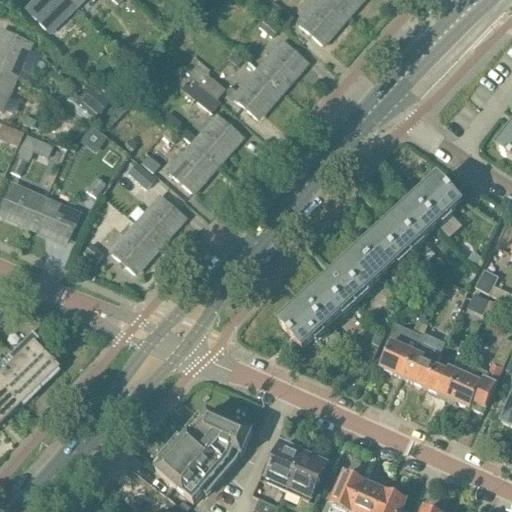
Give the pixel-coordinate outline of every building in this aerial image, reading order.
[(76,11),(64,0),(40,0),(26,14),(49,37),(76,11)] [(64,0),(76,11),(86,0),(64,0)] [(322,49),(347,21),(323,0),(299,28),(322,49)] [(323,0),(347,21),(365,0),(323,0)] [(265,15),(283,32),(293,21),(274,5),(265,15)] [(258,30),(272,41),(280,32),(266,20),(258,30)] [(0,36),(0,74),(15,81),(31,47),(1,34),(0,36)] [(259,75),(281,96),(306,67),(283,47),(259,75)] [(228,62),(237,70),(244,61),(235,53),(228,62)] [(192,65),(185,73),(200,86),(207,78),(192,65)] [(8,98),(15,81),(0,74),(0,114),(0,115),(8,98)] [(99,86),(112,98),(122,86),(109,75),(99,86)] [(281,96),(259,75),(234,103),(258,124),(281,96)] [(222,108),(192,82),(183,92),(213,118),(222,108)] [(76,105),(96,122),(111,104),(91,87),(76,105)] [(103,125),(109,131),(133,106),(127,101),(103,125)] [(162,122),(190,147),(195,140),(180,127),(181,126),(168,115),(162,122)] [(22,128),(32,132),(36,124),(26,119),(22,128)] [(195,149),(218,169),(243,142),(219,121),(195,149)] [(0,135),(0,140),(18,148),(23,137),(3,128),(0,135)] [(164,139),(175,148),(181,141),(171,132),(164,139)] [(511,133),(497,153),(511,164),(511,133)] [(15,158),(27,164),(32,153),(47,160),(53,147),(25,135),(15,158)] [(124,149),(130,155),(138,148),(132,141),(124,149)] [(218,169),(195,149),(170,177),(193,198),(218,169)] [(141,166),(152,177),(160,169),(148,158),(141,166)] [(8,175),(20,180),(27,164),(15,159),(8,175)] [(127,177),(146,194),(156,183),(137,166),(127,177)] [(85,194),(95,202),(105,188),(95,180),(85,194)] [(414,205),(437,230),(462,207),(438,182),(414,205)] [(0,219),(32,233),(45,204),(12,190),(0,216),(0,219)] [(136,229),(160,250),(184,222),(161,202),(136,229)] [(45,204),(32,233),(67,249),(80,219),(45,204)] [(437,230),(414,205),(361,253),(384,279),(437,230)] [(160,250),(136,229),(112,257),(136,278),(160,250)] [(83,256),(96,267),(104,258),(91,247),(83,256)] [(384,279),(361,253),(308,302),(332,328),(355,306),(365,297),(384,279)] [(475,268),(481,260),(473,254),(467,261),(475,268)] [(474,291),(488,298),(497,279),(484,272),(474,291)] [(332,328),(308,302),(279,328),(303,354),(332,328)] [(413,336),(423,340),(427,329),(430,324),(421,320),(419,326),(418,325),(413,336)] [(381,372),(404,382),(415,356),(420,346),(423,340),(413,336),(396,328),(389,344),(393,346),(381,372)] [(13,364),(39,390),(57,371),(44,357),(49,352),(31,334),(7,357),(13,364)] [(372,346),(380,349),(384,338),(377,335),(372,346)] [(494,365),(505,370),(511,355),(511,344),(505,342),(494,365)] [(462,345),(458,355),(467,360),(472,349),(462,345)] [(426,392),(438,366),(442,356),(420,346),(415,356),(404,382),(426,392)] [(0,387),(20,408),(39,390),(13,364),(8,358),(0,365),(0,387)] [(494,365),(489,377),(464,366),(460,376),(448,402),(471,412),(484,418),(497,388),(505,370),(494,365)] [(438,366),(426,392),(448,402),(460,376),(438,366)] [(20,408),(0,387),(0,425),(1,427),(20,408)] [(511,430),(511,392),(510,397),(511,397),(511,403),(502,426),(511,430)] [(190,436),(157,474),(194,507),(230,465),(235,455),(243,459),(253,436),(208,415),(197,439),(199,440),(197,442),(190,436)] [(294,451),(293,454),(281,449),(265,486),(276,491),(278,488),(289,493),(305,456),(294,451)] [(326,468),(315,464),(317,461),(305,456),(289,493),(299,497),(297,501),(301,503),(297,511),(311,511),(313,508),(309,506),(326,468)] [(354,511),(365,487),(366,486),(345,477),(332,507),(328,505),(324,511),(354,511)] [(377,511),(385,496),(365,487),(354,511),(377,511)] [(385,495),(385,496),(377,511),(402,511),(406,504),(385,495)] [(257,507),(267,511),(280,511),(283,508),(261,498),(257,507)]
